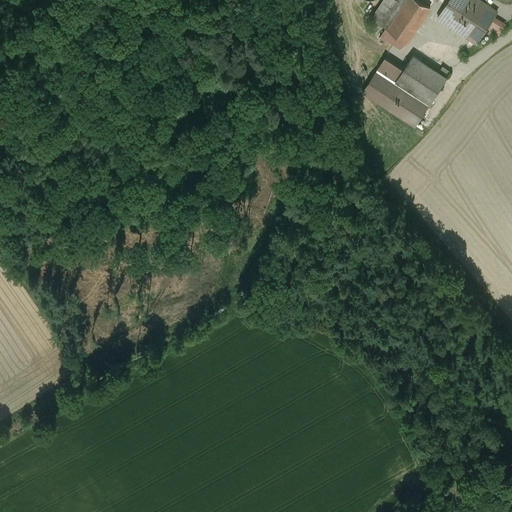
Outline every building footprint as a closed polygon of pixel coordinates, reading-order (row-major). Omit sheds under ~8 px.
[(383,0),(372,18),(386,28),(404,0),(383,0)] [(404,0),(386,28),(408,41),(430,7),(419,0),(404,0)] [(448,0),(437,17),(477,43),(497,12),(479,0),(448,0)] [(368,43),(346,19),(340,24),(344,29),(343,30),(360,49),(368,43)] [(379,56),(368,43),(360,49),(372,62),(379,56)] [(446,77),(412,55),(403,69),(396,80),(430,103),(446,77)] [(403,69),(385,57),(363,91),(387,107),(415,125),(430,103),(396,80),(403,69)]
